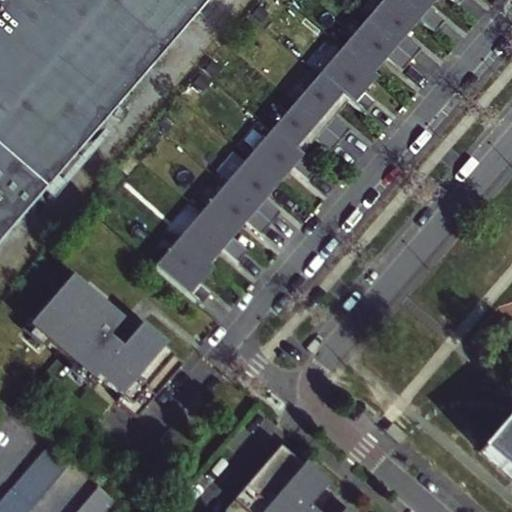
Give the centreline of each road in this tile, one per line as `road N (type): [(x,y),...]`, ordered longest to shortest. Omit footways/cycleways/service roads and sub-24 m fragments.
road 1 (residential): [(511,11),(229,338)]
road 2 (residential): [(324,416),(312,386),(318,369),(511,144)]
road 3 (residential): [(432,511),(324,416)]
road 4 (residential): [(229,338),(137,444)]
road 5 (residential): [(229,338),(324,416)]
